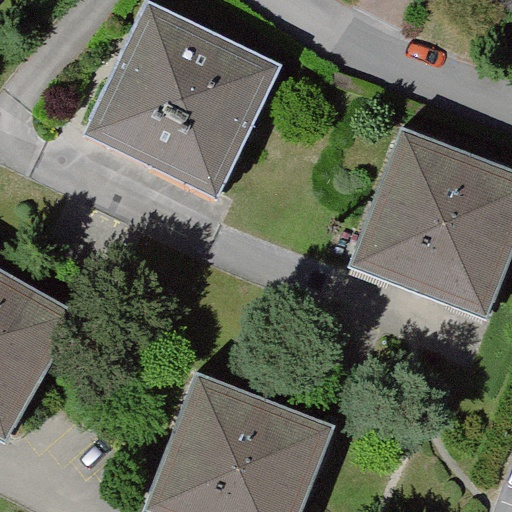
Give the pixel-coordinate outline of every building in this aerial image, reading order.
[(0,0),(0,15),(14,0),(0,0)] [(291,71),(157,8),(98,133),(232,196),(291,71)] [(511,283),(511,166),(408,127),(353,270),(496,325),(511,283)] [(84,318),(0,271),(0,441),(12,448),(84,318)] [(310,511),(340,436),(205,384),(155,511),(310,511)]
